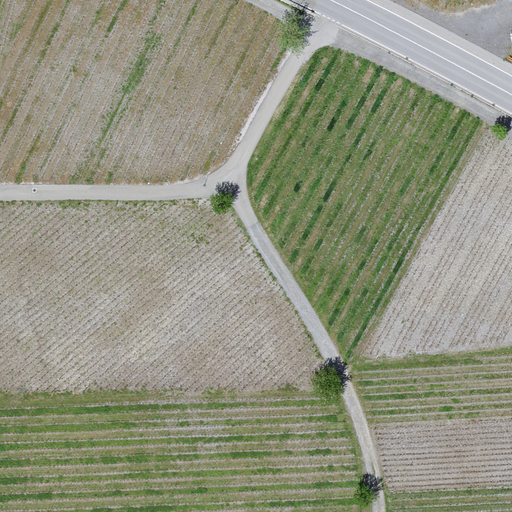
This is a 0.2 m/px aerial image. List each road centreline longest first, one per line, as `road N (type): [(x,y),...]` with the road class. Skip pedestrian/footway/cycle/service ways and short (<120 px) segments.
road 1 (track): [(0,190),(203,186),(226,177),(320,25)]
road 2 (track): [(226,177),(345,368),(372,511)]
road 3 (track): [(511,127),(320,25)]
road 4 (tertiary): [(334,1),(511,95)]
